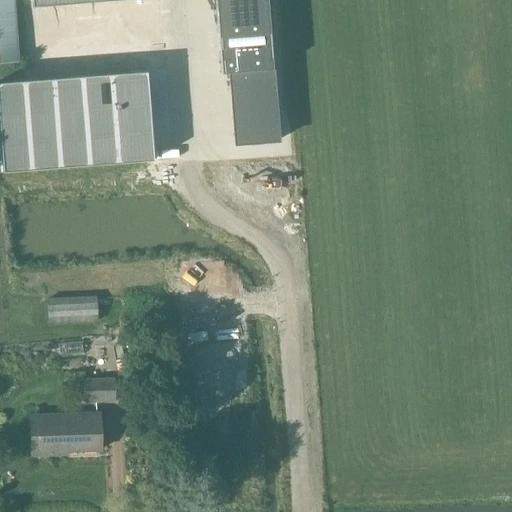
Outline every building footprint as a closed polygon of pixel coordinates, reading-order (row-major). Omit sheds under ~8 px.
[(12,0),(0,0),(0,64),(16,63),(12,0)] [(228,73),(234,144),(277,140),(266,0),(213,0),(220,74),(228,73)] [(153,161),(147,70),(0,81),(0,165),(1,173),(153,161)] [(96,296),(46,298),(47,324),(97,322),(96,296)] [(85,402),(113,401),(112,379),(84,381),(85,402)] [(57,453),(99,451),(97,416),(30,419),(31,458),(57,457),(57,453)]
